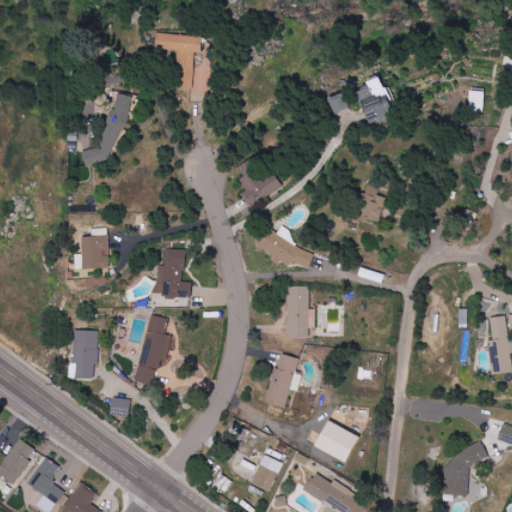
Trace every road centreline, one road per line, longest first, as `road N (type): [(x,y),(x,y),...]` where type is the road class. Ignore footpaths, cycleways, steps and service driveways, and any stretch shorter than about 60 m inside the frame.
road 1 (residential): [(156,492),(216,409),(238,347),(237,283),(208,169)]
road 2 (secondary): [(184,511),(0,372)]
